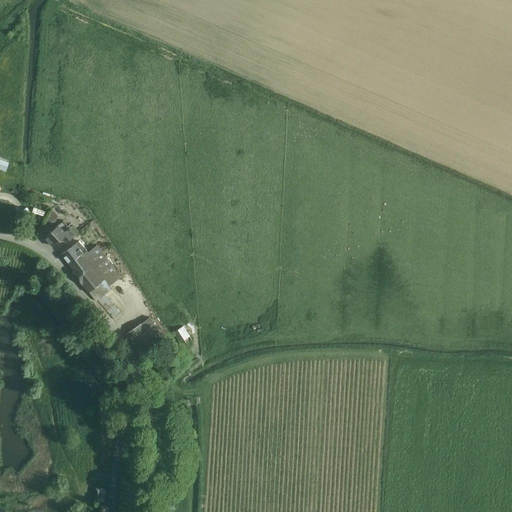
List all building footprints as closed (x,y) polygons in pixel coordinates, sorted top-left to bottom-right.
[(0,152),(0,162),(14,166),(16,156),(0,152)] [(74,202),(58,197),(56,206),(61,208),(62,204),(73,207),(72,209),(74,209),(75,206),(73,206),(74,202)] [(63,221),(45,238),(53,246),(62,238),(67,243),(75,235),(70,228),(73,226),(71,223),(68,226),(63,221)] [(112,288),(110,285),(121,277),(96,245),(88,252),(79,241),(62,254),(74,270),(72,271),(88,293),(89,292),(96,301),(97,300),(114,319),(120,314),(118,312),(119,311),(109,299),(105,295),(112,288)] [(126,334),(140,354),(142,357),(157,346),(156,346),(165,340),(149,317),(141,324),(140,323),(126,334)] [(173,332),(182,346),(192,339),(183,326),(173,332)] [(99,329),(97,331),(95,332),(97,335),(91,339),(95,344),(92,346),(102,359),(111,353),(109,350),(112,348),(99,329)] [(106,488),(95,487),(94,501),(105,502),(106,488)]
